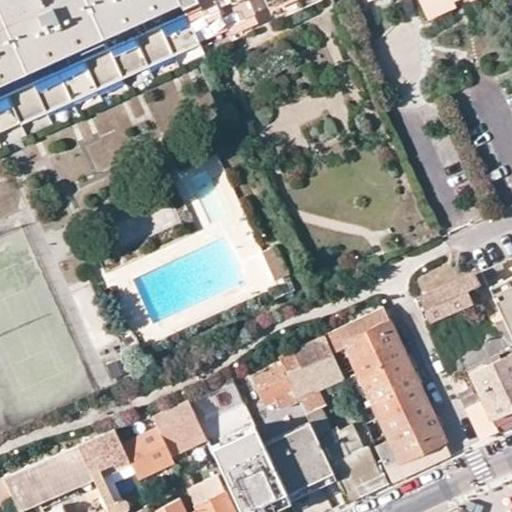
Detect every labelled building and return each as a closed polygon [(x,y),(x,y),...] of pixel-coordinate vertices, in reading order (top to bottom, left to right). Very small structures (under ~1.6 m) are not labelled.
[(0,0),(0,129),(197,40),(192,28),(179,0),(0,0)] [(179,0),(192,28),(207,22),(211,30),(224,25),(220,16),(235,9),(239,17),(252,11),(247,0),(264,0),(267,5),(277,0),(179,0)] [(419,0),(428,17),(465,0),(419,0)] [(281,259),(267,265),(280,292),(293,286),(281,259)] [(500,262),(479,270),(482,276),(502,266),(500,262)] [(420,297),(429,316),(469,298),(464,290),(473,286),(484,280),(482,276),(479,270),(420,297)] [(502,319),(511,340),(511,274),(486,286),(502,319)] [(473,286),(490,324),(500,319),(502,319),(486,286),(484,280),(473,286)] [(342,348),(386,440),(373,446),(383,467),(440,440),(380,308),(321,336),(330,353),(342,348)] [(465,368),(488,418),(492,416),(498,430),(511,423),(511,343),(500,319),(490,324),(495,334),(481,340),(483,343),(453,357),(460,370),(465,368)] [(334,479),(344,502),(360,494),(356,484),(379,473),(367,446),(347,455),(338,436),(340,435),(336,425),(330,428),(320,407),(324,405),(315,386),(303,392),(298,381),(305,378),(300,367),(311,362),(316,372),(319,377),(337,369),(330,353),(321,336),(277,356),(280,363),(298,401),(307,421),(309,426),(329,469),(334,479)] [(300,367),(305,378),(316,372),(311,362),(300,367)] [(251,377),(263,402),(274,396),(276,400),(280,409),(298,401),(280,363),(251,377)] [(276,400),(274,396),(263,402),(264,405),(276,400)] [(156,427),(169,456),(204,439),(200,430),(185,399),(150,415),(156,427)] [(261,442),(263,447),(309,426),(307,421),(261,442)] [(263,447),(284,490),(329,469),(309,426),(263,447)] [(128,464),(135,478),(172,461),(169,456),(156,427),(119,444),(123,454),(128,464)] [(76,444),(88,471),(123,454),(119,444),(111,428),(76,444)] [(212,452),(238,511),(249,511),(284,497),(255,433),(212,452)] [(12,498),(17,510),(91,478),(88,471),(76,444),(2,477),(12,498)] [(91,478),(104,506),(113,502),(101,477),(128,464),(123,454),(88,471),(91,478)] [(284,490),(289,501),(334,479),(329,469),(284,490)] [(179,476),(186,491),(192,487),(185,473),(179,476)] [(0,478),(0,503),(12,498),(2,477),(0,478)] [(186,491),(195,511),(233,511),(224,492),(199,503),(192,487),(186,491)] [(148,506),(150,511),(183,511),(177,498),(173,499),(171,494),(162,493),(153,499),(148,506)] [(284,497),(249,511),(280,511),(289,508),(284,497)] [(105,507),(106,511),(150,511),(148,506),(134,511),(120,511),(123,511),(125,510),(127,508),(128,507),(129,505),(129,503),(129,502),(128,500),(126,499),(123,498),(122,498),(119,499),(113,502),(104,506),(105,507)]
